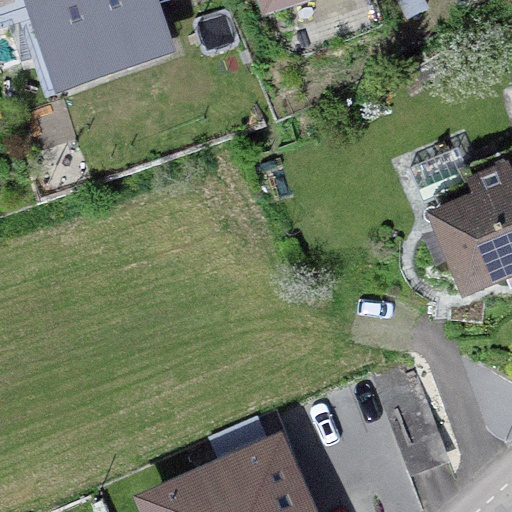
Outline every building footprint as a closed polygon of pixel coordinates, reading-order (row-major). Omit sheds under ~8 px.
[(154,0),(21,0),(54,97),(173,57),(154,0)] [(259,0),(265,16),(312,0),(259,0)] [(470,203),(427,220),(463,307),(511,287),(511,175),(509,168),(464,187),(470,203)] [(414,353),(370,368),(405,468),(449,453),(414,353)] [(314,511),(282,439),(133,504),(136,511),(314,511)]
